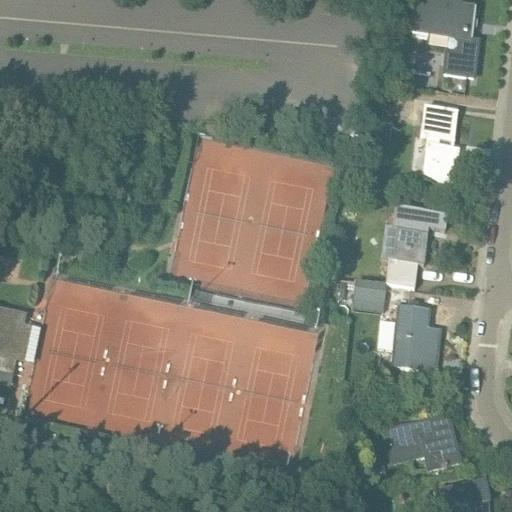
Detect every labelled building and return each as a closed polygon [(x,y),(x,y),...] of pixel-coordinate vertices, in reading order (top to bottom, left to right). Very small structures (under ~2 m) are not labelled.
[(473,80),(477,44),(470,43),(475,12),(457,10),(458,9),(414,4),(410,39),(456,44),(455,55),(444,53),(441,77),(473,80)] [(454,184),(458,153),(452,152),(456,116),(423,111),(419,141),(424,142),(424,149),(425,149),(421,181),(454,184)] [(444,234),(445,217),(393,211),(385,279),(384,288),(385,289),(414,291),(417,269),(423,269),(426,239),(427,232),(444,234)] [(343,301),(345,285),(330,283),(328,299),(343,301)] [(383,306),(385,289),(384,288),(354,285),(353,304),(383,306)] [(440,333),(425,331),(427,314),(396,311),(390,371),(425,375),(427,360),(435,361),(437,334),(439,334),(440,333)] [(23,365),(30,329),(23,328),(25,318),(0,313),(0,375),(12,378),(15,363),(23,365)] [(458,465),(446,421),(381,438),(390,471),(422,462),(425,473),(458,465)] [(483,511),(481,484),(433,496),(436,511),(483,511)]
